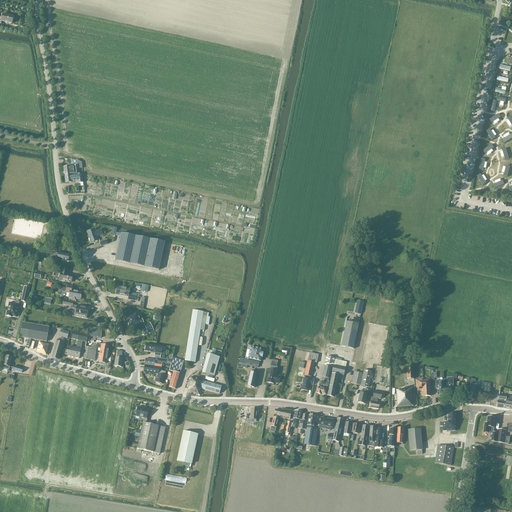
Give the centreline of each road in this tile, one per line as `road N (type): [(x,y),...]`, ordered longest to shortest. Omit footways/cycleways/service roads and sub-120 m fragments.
road 1 (unclassified): [(133,387),(131,359),(60,197),(38,0)]
road 2 (tertiary): [(473,408),(373,417),(276,402),(194,401),(133,387)]
road 3 (tertiary): [(133,387),(0,341)]
